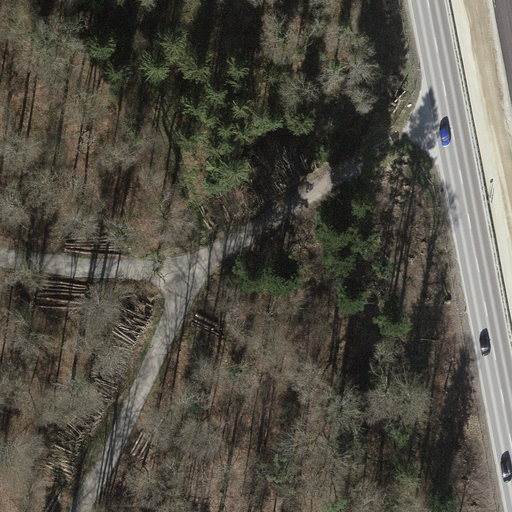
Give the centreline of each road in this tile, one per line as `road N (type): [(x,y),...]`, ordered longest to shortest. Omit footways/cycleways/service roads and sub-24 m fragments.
road 1 (track): [(0,255),(105,267),(203,262),(388,136),(450,111)]
road 2 (primary): [(511,438),(428,0)]
road 3 (track): [(203,262),(81,511)]
